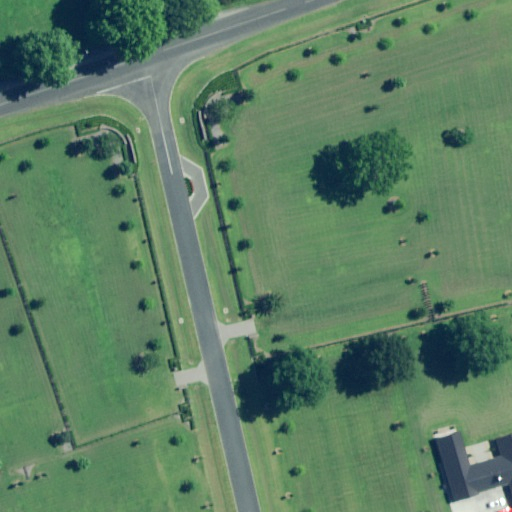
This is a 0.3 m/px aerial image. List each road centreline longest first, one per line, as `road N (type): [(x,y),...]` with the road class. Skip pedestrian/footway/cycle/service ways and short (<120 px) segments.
road 1 (residential): [(250,511),(145,59)]
road 2 (unclassified): [(145,59),(319,0)]
road 3 (unclassified): [(0,108),(145,59)]
